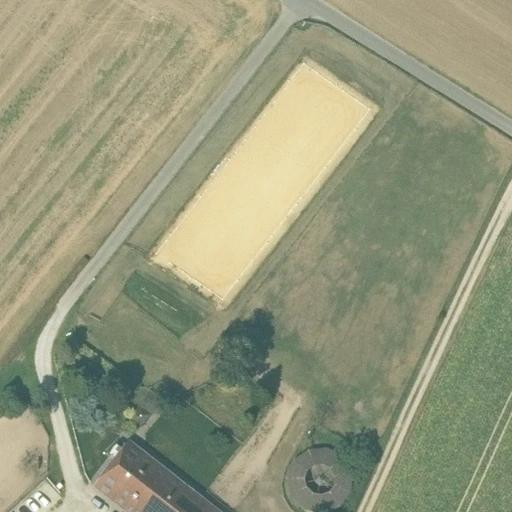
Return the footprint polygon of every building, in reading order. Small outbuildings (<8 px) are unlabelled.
[(163,402),(151,393),(143,402),(155,411),(163,402)] [(150,416),(140,408),(132,418),(142,426),(150,416)] [(94,488),(124,511),(165,511),(186,487),(130,443),(94,488)] [(288,474),(288,491),(291,499),(298,508),(304,511),(333,511),(336,511),(346,501),(350,492),(351,477),(346,466),(342,461),(333,454),(323,451),(311,452),(297,460),(293,464),(288,474)] [(218,511),(186,487),(165,511),(218,511)]
